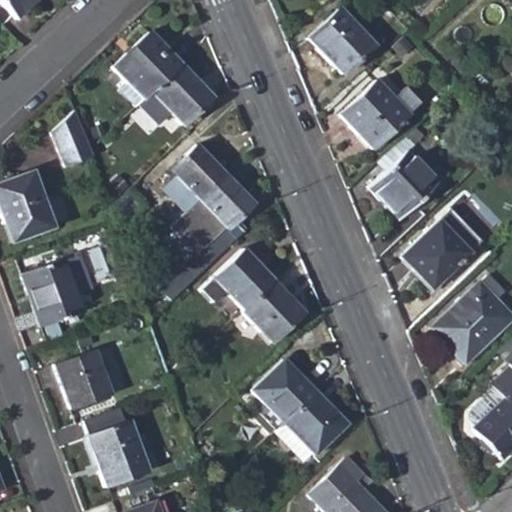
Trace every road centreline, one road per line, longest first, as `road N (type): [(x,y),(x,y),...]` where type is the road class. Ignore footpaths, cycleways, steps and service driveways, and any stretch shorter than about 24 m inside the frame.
road 1 (residential): [(441,511),(229,0)]
road 2 (residential): [(61,511),(0,344)]
road 3 (residential): [(0,104),(109,0)]
